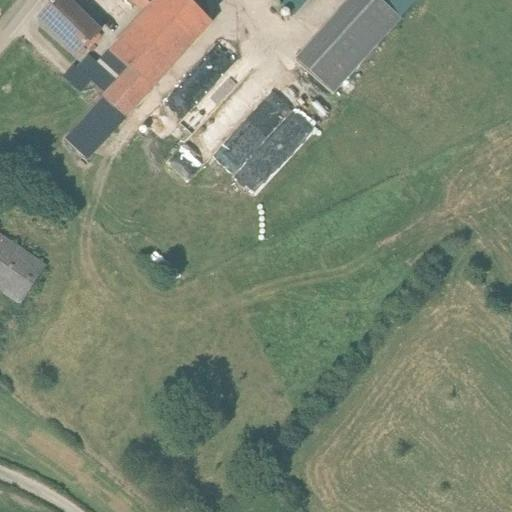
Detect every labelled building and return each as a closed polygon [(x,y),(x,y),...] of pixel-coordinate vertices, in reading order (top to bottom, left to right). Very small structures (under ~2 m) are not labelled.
[(54,0),(39,18),(39,20),(40,22),(53,33),(77,58),(102,31),(65,0),(54,0)] [(125,0),(141,15),(95,66),(86,58),(75,70),(72,67),(61,77),(80,95),(90,83),(104,95),(63,141),(86,162),(212,25),(206,20),(219,5),(217,3),(220,0),(219,0),(125,0)] [(273,0),(293,18),(309,0),(273,0)] [(348,0),(292,62),(332,96),(400,21),(399,20),(414,4),(409,0),(348,0)] [(185,118),(171,132),(184,144),(233,94),(220,81),(241,59),(224,42),(167,101),(185,118)] [(253,194),(316,130),(275,90),(226,138),(220,132),(230,122),(228,120),(248,101),(238,91),(172,158),(192,179),(221,150),(238,168),(232,174),(253,194)] [(0,294),(19,308),(45,268),(0,237),(0,294)]
